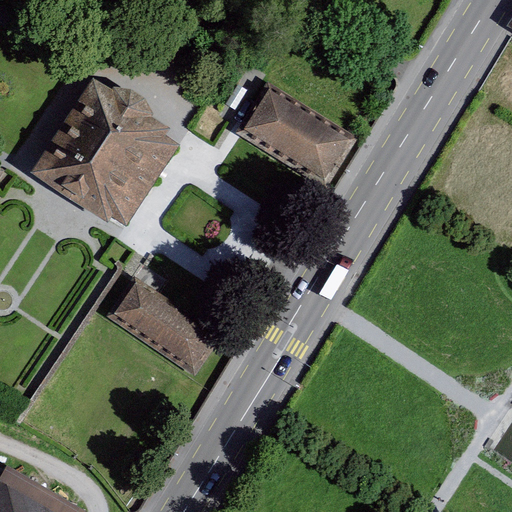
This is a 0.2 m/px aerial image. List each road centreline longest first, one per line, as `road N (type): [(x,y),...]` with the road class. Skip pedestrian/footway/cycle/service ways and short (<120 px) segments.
road 1 (primary): [(491,0),(180,511)]
road 2 (track): [(98,511),(78,480),(0,442)]
